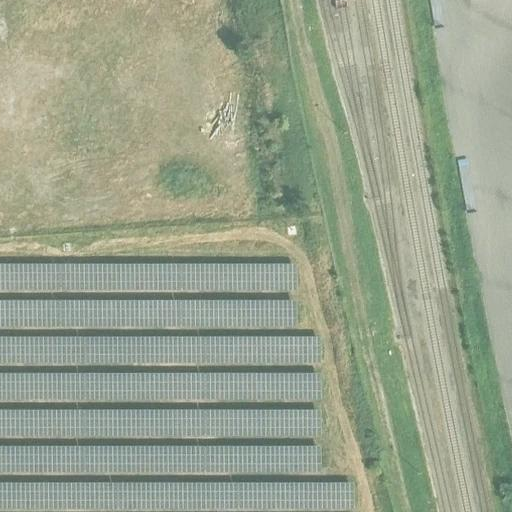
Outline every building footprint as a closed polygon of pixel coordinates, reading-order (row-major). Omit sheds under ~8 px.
[(511,121),(501,117),(483,159),(507,169),(511,157),(511,121)] [(47,463),(327,473),(328,444),(266,442),(266,434),(327,436),(328,408),(249,405),(250,395),(269,396),(270,385),(254,384),(255,373),(148,369),(147,396),(193,398),(192,407),(134,405),(133,446),(48,442),(47,463)] [(275,370),(274,395),(327,397),(328,373),(275,370)] [(72,391),(90,392),(90,377),(73,376),(72,391)] [(93,430),(93,409),(53,410),(53,431),(93,430)] [(360,503),(360,481),(270,481),(270,482),(162,482),(162,504),(360,503)] [(0,482),(0,505),(44,509),(45,500),(64,502),(65,495),(43,494),(44,487),(0,482)]
